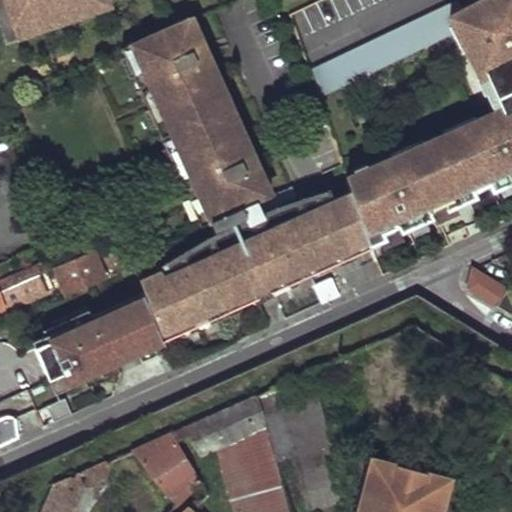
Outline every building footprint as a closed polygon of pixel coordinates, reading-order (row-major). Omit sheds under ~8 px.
[(0,0),(0,26),(8,24),(14,41),(118,4),(116,0),(0,0)] [(511,0),(462,0),(448,7),(479,77),(487,74),(500,105),(496,107),(499,112),(474,122),(465,126),(489,187),(493,186),(495,192),(502,188),(511,184),(511,0)] [(333,195),(255,230),(249,217),(257,213),(259,214),(262,215),(267,213),(270,210),(271,207),(306,192),(301,181),(279,191),(271,174),(261,178),(255,165),(260,162),(261,160),(262,158),(262,157),(262,155),(261,153),(261,151),(259,150),(256,149),(253,149),(245,152),(238,139),(244,136),(238,123),(246,119),(231,86),(223,90),(217,76),(211,79),(205,65),(214,61),(215,60),(216,59),(216,57),(216,55),(215,50),(213,49),(212,48),(210,47),(208,47),(203,49),(197,34),(205,30),(198,14),(131,45),(141,67),(151,63),(160,82),(150,87),(160,110),(170,105),(179,125),(169,129),(179,152),(189,147),(198,167),(188,172),(198,194),(208,189),(217,209),(207,214),(214,232),(225,227),(233,246),(164,277),(161,271),(140,281),(147,298),(163,343),(180,335),(177,329),(207,315),(210,322),(227,313),(225,307),(238,301),(241,307),(258,300),(255,294),(269,288),(273,298),(310,281),(309,277),(324,270),(329,281),(337,277),(333,266),(374,248),(371,242),(352,186),(333,195)] [(423,18),(310,69),(318,93),(431,40),(423,18)] [(215,50),(205,30),(197,34),(203,49),(208,47),(210,47),(212,48),(213,49),(215,50)] [(231,86),(216,55),(216,57),(216,59),(215,60),(214,61),(205,65),(211,79),(217,76),(223,90),(231,86)] [(160,82),(151,63),(141,67),(136,69),(145,89),(150,87),(160,82)] [(500,105),(487,74),(479,77),(485,92),(489,91),(496,107),(500,105)] [(1,99),(22,157),(70,141),(48,87),(1,99)] [(179,125),(170,105),(160,110),(155,112),(164,131),(169,129),(179,125)] [(325,113),(311,118),(315,129),(329,124),(325,113)] [(474,122),(472,117),(463,121),(465,126),(474,122)] [(261,151),(246,119),(238,123),(244,136),(238,139),(245,152),(253,149),(256,149),(259,150),(261,151)] [(463,121),(443,130),(445,134),(465,126),(463,121)] [(489,187),(465,126),(445,134),(423,144),(395,156),(366,168),(368,172),(357,176),(356,173),(348,176),(352,186),(371,242),(384,237),(382,233),(401,225),(403,230),(413,225),(428,219),(438,215),(436,209),(489,187)] [(421,139),(394,152),(395,156),(423,144),(421,139)] [(198,167),(189,147),(179,152),(174,154),(183,174),(188,172),(198,167)] [(271,174),(261,153),(262,155),(262,157),(262,158),(261,160),(260,162),(255,165),(261,178),(271,174)] [(348,176),(343,162),(322,171),(333,195),(352,186),(348,176)] [(366,168),(364,164),(354,169),(356,173),(357,176),(368,172),(366,168)] [(511,184),(502,188),(505,194),(511,191),(511,184)] [(489,187),(436,209),(438,215),(440,219),(493,198),(489,187)] [(217,209),(208,189),(198,194),(193,196),(202,216),(207,214),(217,209)] [(430,225),(428,219),(413,225),(416,231),(430,225)] [(403,230),(401,225),(382,233),(384,237),(386,243),(405,236),(403,230)] [(54,267),(67,295),(105,278),(102,270),(125,258),(128,269),(133,266),(124,238),(56,266),(54,267)] [(0,289),(19,282),(54,267),(56,266),(52,258),(0,279),(0,289)] [(511,291),(473,269),(467,286),(511,313),(511,291)] [(345,293),(337,277),(329,281),(336,297),(345,293)] [(0,306),(4,305),(6,308),(25,301),(19,282),(0,289),(0,306)] [(269,288),(255,294),(258,300),(260,303),(273,298),(269,288)] [(147,298),(37,346),(51,380),(57,391),(70,385),(68,380),(163,343),(147,298)] [(241,307),(238,301),(225,307),(227,313),(229,317),(243,311),(241,307)] [(207,315),(177,329),(180,335),(182,338),(211,325),(210,322),(207,315)] [(361,341),(338,352),(350,363),(361,341)] [(129,446),(176,507),(200,482),(175,444),(188,439),(199,454),(267,426),(257,388),(129,446)] [(0,448),(24,438),(21,416),(9,415),(0,418),(0,448)] [(445,511),(454,481),(455,476),(372,454),(370,461),(356,511),(193,511),(188,507),(183,511),(445,511)] [(110,465),(106,456),(52,480),(39,511),(77,511),(85,489),(104,485),(110,465)]
